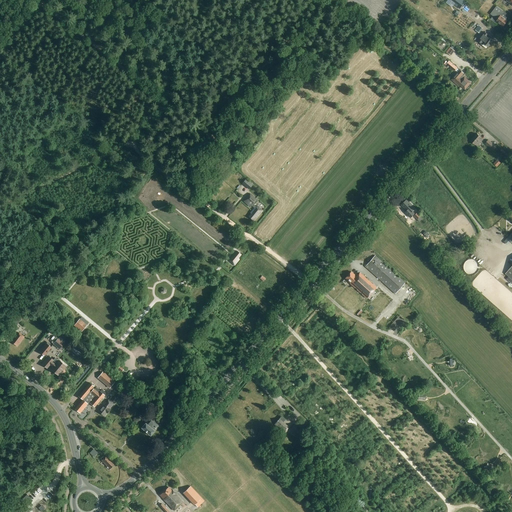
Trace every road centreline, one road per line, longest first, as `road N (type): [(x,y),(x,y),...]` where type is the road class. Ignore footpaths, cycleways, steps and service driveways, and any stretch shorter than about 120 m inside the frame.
road 1 (secondary): [(139,474),(511,50)]
road 2 (track): [(309,283),(133,142)]
road 3 (track): [(289,328),(412,464)]
road 4 (track): [(160,101),(36,0)]
road 5 (primary): [(83,487),(62,413),(0,358)]
road 6 (track): [(181,185),(221,129),(284,73)]
